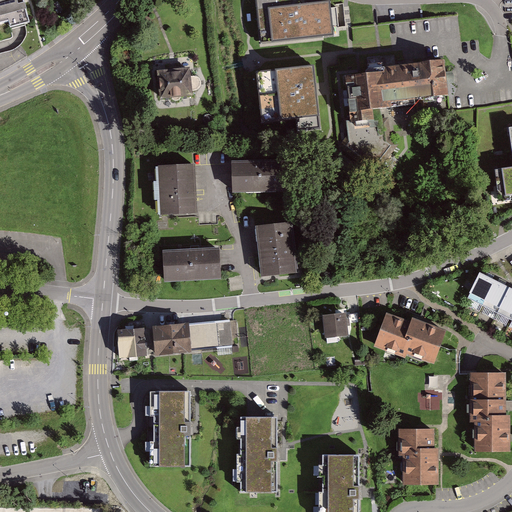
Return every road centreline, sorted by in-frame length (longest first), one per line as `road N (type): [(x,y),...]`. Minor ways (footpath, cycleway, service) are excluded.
road 1 (residential): [(102,300),(146,305),(412,280)]
road 2 (tertiary): [(72,54),(112,138),(102,300)]
road 3 (tertiary): [(102,300),(96,369),(109,451)]
road 4 (residential): [(412,280),(417,293),(511,353)]
